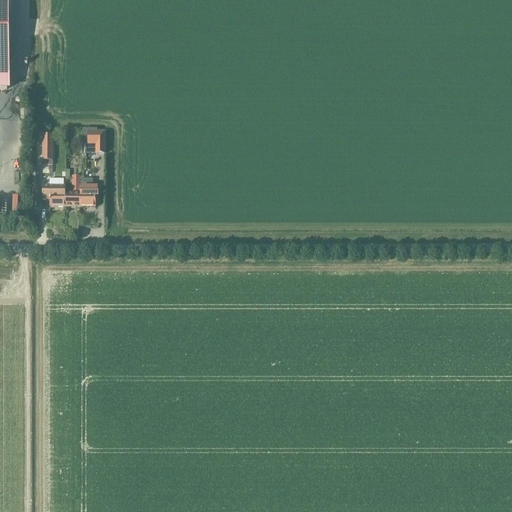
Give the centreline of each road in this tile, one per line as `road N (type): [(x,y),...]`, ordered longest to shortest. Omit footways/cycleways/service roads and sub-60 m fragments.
road 1 (unclassified): [(511,248),(0,248)]
road 2 (track): [(27,511),(24,248)]
